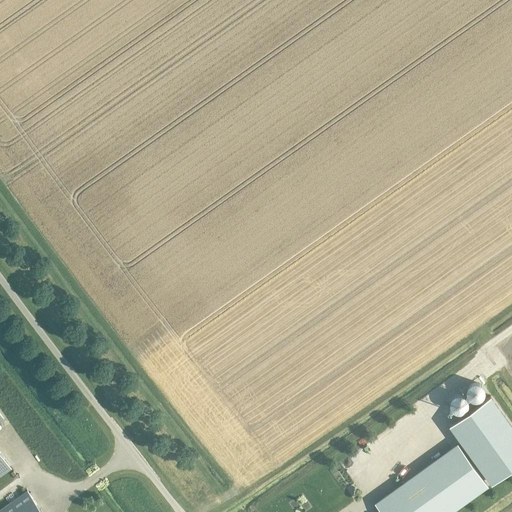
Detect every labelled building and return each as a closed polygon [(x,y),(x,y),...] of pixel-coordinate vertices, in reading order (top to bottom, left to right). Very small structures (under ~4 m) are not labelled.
[(459,394),(468,402),(475,394),(465,386),(459,394)] [(511,427),(490,397),(449,426),(490,483),(511,467),(511,427)] [(0,413),(0,473),(10,466),(0,451),(0,420),(4,418),(0,413)] [(458,445),(377,503),(382,511),(450,511),(487,485),(458,445)] [(398,464),(401,470),(410,466),(407,460),(398,464)] [(42,511),(27,491),(0,510),(0,511),(42,511)]
